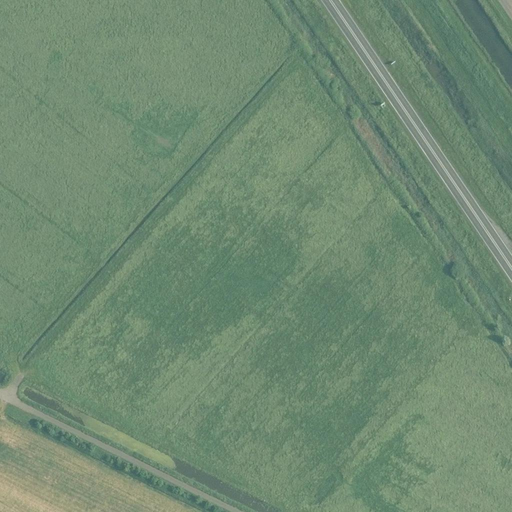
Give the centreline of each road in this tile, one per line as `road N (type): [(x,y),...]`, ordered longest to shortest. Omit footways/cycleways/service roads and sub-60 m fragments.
road 1 (trunk): [(511,266),(332,0)]
road 2 (unclassified): [(235,511),(0,396)]
